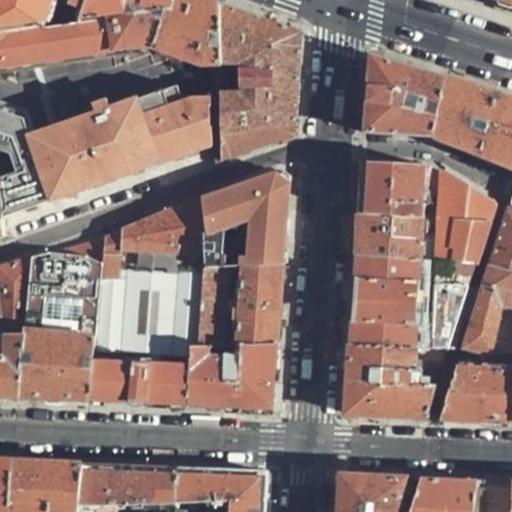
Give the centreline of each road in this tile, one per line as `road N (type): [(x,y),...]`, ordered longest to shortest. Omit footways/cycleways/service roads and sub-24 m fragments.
road 1 (residential): [(0,255),(290,155),(333,148)]
road 2 (residential): [(0,432),(310,445)]
road 3 (residential): [(310,445),(333,148)]
road 4 (residential): [(310,445),(511,453)]
road 5 (primary): [(511,57),(341,2)]
road 6 (residential): [(333,148),(341,2)]
